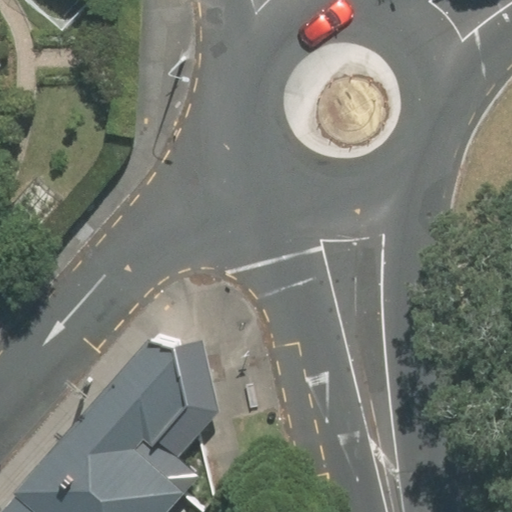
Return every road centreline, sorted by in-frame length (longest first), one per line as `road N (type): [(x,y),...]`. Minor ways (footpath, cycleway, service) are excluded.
road 1 (residential): [(254,145),(191,192),(0,401)]
road 2 (secondary): [(349,193),(398,511)]
road 3 (secondary): [(434,38),(446,71),(435,139),(413,167),(349,193)]
road 4 (secondary): [(254,145),(242,117),(242,58),(255,31),(291,0)]
